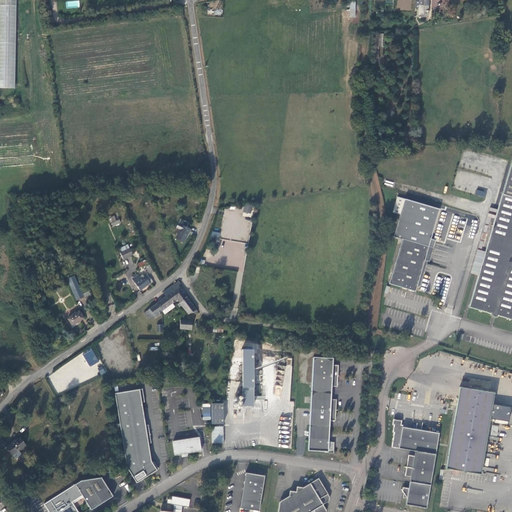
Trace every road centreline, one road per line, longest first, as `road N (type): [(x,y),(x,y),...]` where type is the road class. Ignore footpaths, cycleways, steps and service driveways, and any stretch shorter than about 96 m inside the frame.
road 1 (unclassified): [(190,0),(214,171),(190,259),(0,408)]
road 2 (unclassified): [(361,477),(295,461),(221,457),(121,511)]
road 3 (unclassified): [(361,477),(380,438),(392,363),(431,341),(441,324)]
